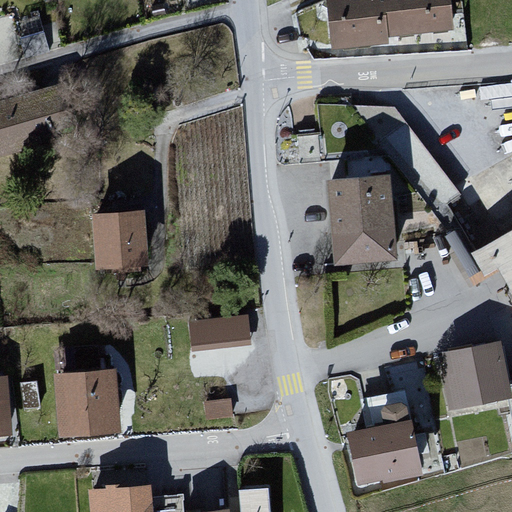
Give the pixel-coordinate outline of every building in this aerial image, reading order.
[(333,0),(338,44),(454,33),(450,0),(333,0)] [(21,36),(26,55),(45,50),(40,31),(21,36)] [(47,91),(0,101),(0,146),(56,134),(47,91)] [(391,111),(351,110),(435,210),(458,191),(391,111)] [(321,132),(297,134),(298,156),(323,154),(321,132)] [(387,179),(328,182),(332,253),(391,250),(387,179)] [(145,206),(97,210),(101,261),(150,256),(145,206)] [(511,248),(500,256),(511,275),(511,248)] [(192,321),(195,345),(245,340),(243,316),(192,321)] [(500,347),(445,354),(450,395),(506,387),(500,347)] [(118,373),(61,376),(63,430),(121,427),(118,373)] [(39,380),(20,382),(24,408),(42,405),(39,380)] [(205,401),(207,415),(230,412),(228,398),(205,401)] [(416,419),(346,431),(354,473),(423,461),(416,419)] [(157,511),(157,492),(93,493),(93,511),(157,511)]
